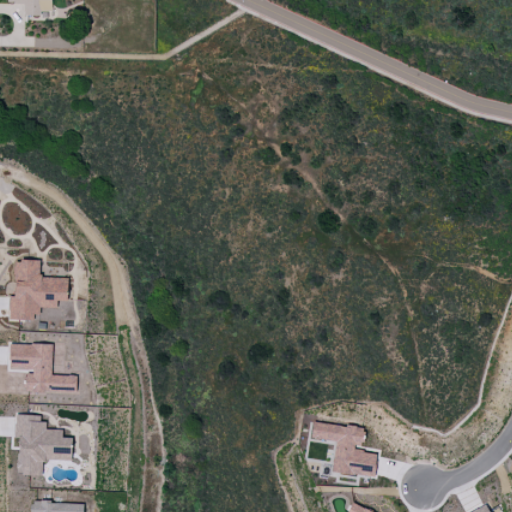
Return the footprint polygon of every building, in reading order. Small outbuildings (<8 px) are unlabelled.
[(51,12),(51,0),(6,0),(7,4),(23,4),(23,16),(41,16),(41,12),(51,12)] [(8,319),(39,319),(39,308),(56,308),(57,301),(67,301),(67,278),(39,277),(39,261),(15,261),(14,297),(9,297),(8,319)] [(51,345),(9,344),(9,370),(24,370),(24,391),(76,392),(76,376),(51,375),(51,345)] [(70,461),(71,438),(62,438),(62,431),(42,430),(43,416),(14,415),(14,438),(17,439),(16,475),(41,476),(41,460),(70,461)] [(331,473),(373,477),(376,452),(360,450),(362,428),(312,422),(310,439),(335,441),(331,473)]
